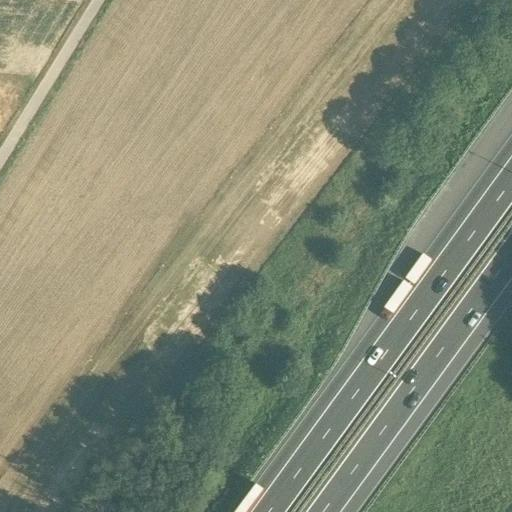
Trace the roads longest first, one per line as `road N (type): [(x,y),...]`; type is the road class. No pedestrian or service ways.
road 1 (motorway): [(511,168),(260,511)]
road 2 (motorway): [(331,511),(511,265)]
road 3 (unclassified): [(0,162),(101,0)]
